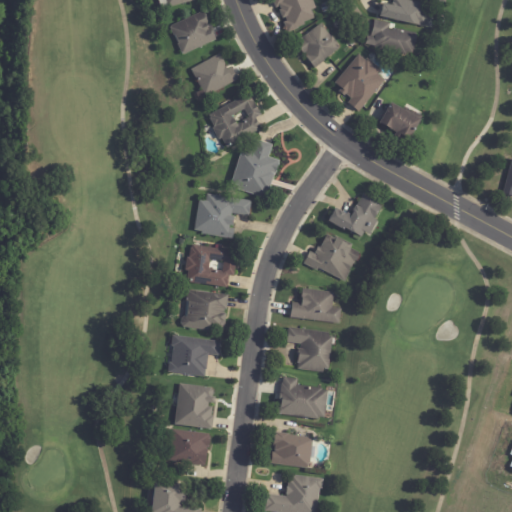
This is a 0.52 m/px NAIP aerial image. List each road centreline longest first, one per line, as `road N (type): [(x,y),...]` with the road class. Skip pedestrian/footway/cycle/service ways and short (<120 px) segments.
road 1 (residential): [(348,143),(289,226),(270,272),(234,511)]
road 2 (residential): [(237,0),(269,61),(325,125),(511,235)]
